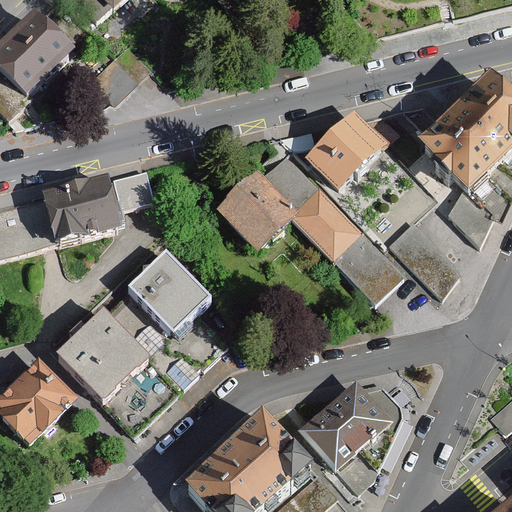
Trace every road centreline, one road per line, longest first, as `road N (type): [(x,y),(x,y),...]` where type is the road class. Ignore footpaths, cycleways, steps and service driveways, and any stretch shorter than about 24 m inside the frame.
road 1 (residential): [(0,173),(511,46)]
road 2 (residential): [(137,493),(251,391),(487,334)]
road 3 (residential): [(487,334),(403,511)]
